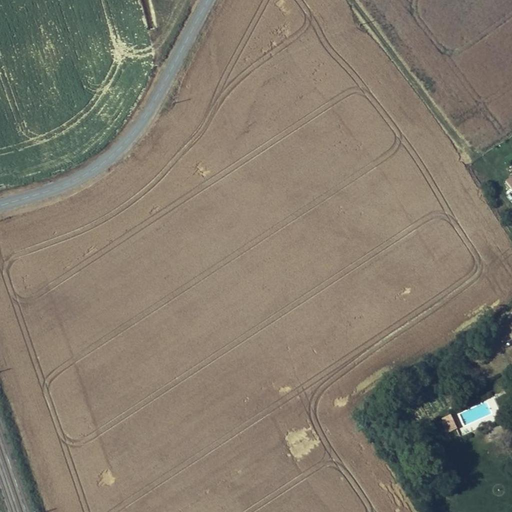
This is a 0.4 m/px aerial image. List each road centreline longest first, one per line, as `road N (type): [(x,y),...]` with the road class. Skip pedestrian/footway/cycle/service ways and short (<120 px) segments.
road 1 (tertiary): [(0,205),(75,180),(120,147),(207,0)]
road 2 (track): [(492,172),(355,0)]
